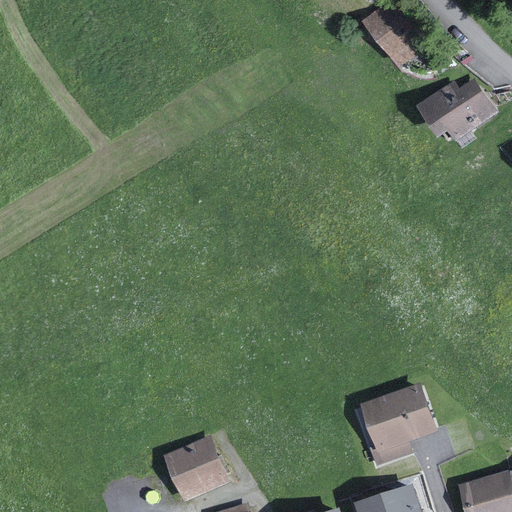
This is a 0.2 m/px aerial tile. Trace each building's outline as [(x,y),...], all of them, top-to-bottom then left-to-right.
[(398,2),(375,23),(413,66),(436,45),(398,2)] [(466,79),(433,105),(457,135),(464,130),(471,139),(510,109),(485,78),(473,88),(466,79)] [(429,383),(366,404),(385,463),(427,449),(422,437),(445,429),(429,383)] [(228,482),(211,439),(169,456),(186,499),(228,482)] [(511,511),(511,471),(471,484),(479,511),(511,511)] [(442,511),(433,482),(406,490),(412,511),(442,511)] [(374,500),(377,511),(412,511),(406,490),(374,500)] [(361,511),(359,503),(331,511),(361,511)]
